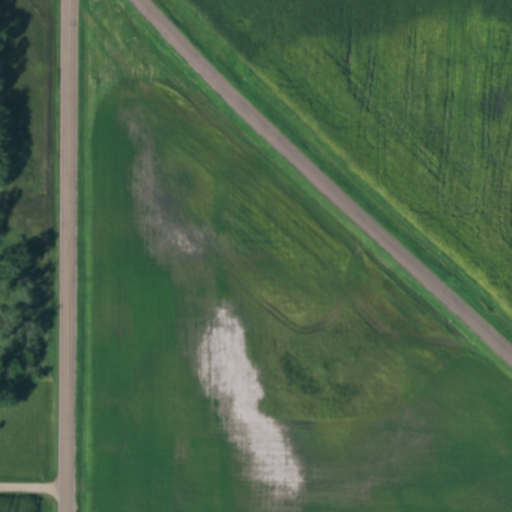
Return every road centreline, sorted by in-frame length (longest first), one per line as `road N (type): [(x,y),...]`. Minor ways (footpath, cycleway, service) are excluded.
road 1 (tertiary): [(70,511),(75,0)]
road 2 (residential): [(511,350),(281,138),(146,0)]
